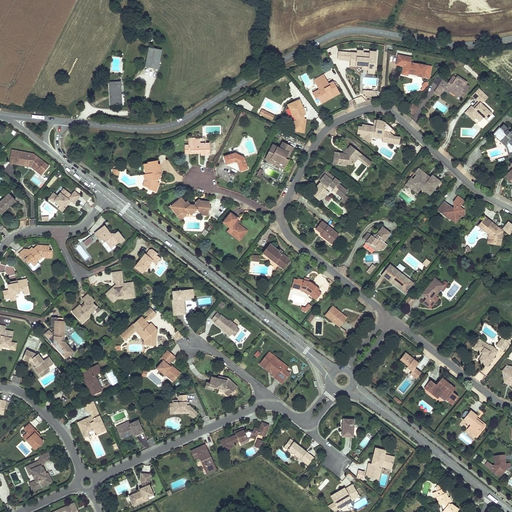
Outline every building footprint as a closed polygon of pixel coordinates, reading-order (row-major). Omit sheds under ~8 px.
[(161,50),(149,48),(146,67),(158,69),(161,50)] [(376,68),(377,50),(370,49),(369,54),(363,54),(363,55),(357,54),(351,54),(350,62),(350,64),(356,64),(356,68),(362,68),(362,65),(369,65),(369,67),(376,68)] [(347,54),(338,53),(337,61),(346,61),(347,54)] [(432,66),(410,62),(411,57),(405,56),(398,55),(396,65),(403,66),(401,75),(408,76),(408,74),(429,79),(432,66)] [(323,74),(315,79),(318,85),(326,79),(323,74)] [(467,82),(457,75),(456,78),(453,76),(449,82),(447,81),(442,88),(445,89),(449,92),(450,90),(457,95),(458,93),(463,96),(469,86),(466,84),(467,82)] [(443,79),(439,76),(433,81),(440,85),(443,79)] [(328,83),(326,79),(318,85),(319,88),(328,83)] [(447,81),(443,79),(440,85),(436,91),(441,95),(445,89),(442,88),(447,81)] [(338,90),(333,80),(328,83),(319,88),(313,92),(315,96),(318,95),(320,100),(338,90)] [(121,81),(109,82),(110,95),(112,95),(112,97),(110,97),(110,105),(122,105),(121,81)] [(488,97),(479,88),(474,94),(479,99),(478,100),(479,101),(480,102),(475,108),(474,106),(472,105),(465,112),(470,116),(472,113),(477,117),(480,120),(484,116),(486,119),(492,113),(482,103),(488,97)] [(343,91),(348,100),(352,98),(347,89),(343,91)] [(338,90),(320,100),(321,102),(339,92),(338,90)] [(304,119),(304,115),(306,115),(300,100),(288,105),(293,117),(295,117),(296,120),(294,121),(293,131),(305,133),(307,120),(304,119)] [(413,103),(408,108),(412,113),(418,107),(413,103)] [(260,114),(272,120),(274,116),(262,110),(260,114)] [(492,113),(486,119),(489,121),(495,115),(492,113)] [(380,119),(377,119),(376,126),(374,126),(362,124),(362,126),(358,126),(357,132),(360,133),(360,136),(364,137),(363,139),(368,143),(370,142),(372,137),(372,135),(383,137),(383,139),(389,140),(394,135),(390,132),(393,128),(388,124),(384,121),(380,119)] [(509,128),(504,124),(500,128),(494,133),(501,140),(502,139),(509,145),(510,151),(511,150),(511,128),(510,131),(508,129),(509,128)] [(400,137),(394,135),(389,140),(383,139),(383,141),(399,144),(400,137)] [(209,154),(209,142),(205,142),(200,142),(200,139),(190,138),(190,143),(188,143),(188,151),(200,151),(200,152),(200,154),(209,154)] [(509,145),(502,139),(501,140),(507,146),(510,155),(511,155),(511,154),(511,150),(510,151),(509,145)] [(292,146),(282,141),(279,147),(272,143),(264,158),(269,161),(271,157),(280,162),(278,165),(284,168),(288,159),(287,158),(292,146)] [(188,143),(184,143),(184,152),(200,152),(200,151),(188,151),(188,143)] [(359,153),(350,145),(348,149),(345,153),(343,152),(335,151),(333,163),(346,165),(346,159),(348,159),(352,163),(356,157),(359,153)] [(33,154),(11,150),(9,162),(18,164),(19,166),(28,163),(29,161),(32,161),(31,165),(38,170),(37,172),(42,175),(48,165),(36,157),(33,156),(33,154)] [(234,152),(223,156),(226,163),(227,162),(233,160),(237,162),(239,169),(239,170),(247,167),(243,157),(234,152)] [(371,162),(359,153),(356,157),(368,166),(371,162)] [(280,162),(271,157),(269,161),(278,165),(280,162)] [(233,160),(227,162),(227,164),(232,162),(235,164),(237,169),(239,169),(237,162),(233,160)] [(148,164),(143,164),(145,174),(143,175),(144,181),(142,186),(148,188),(148,189),(156,193),(160,183),(158,183),(160,178),(160,176),(162,176),(160,164),(158,165),(157,161),(148,163),(148,164)] [(426,173),(419,168),(416,171),(418,172),(413,178),(411,177),(407,183),(412,187),(412,186),(415,189),(416,188),(420,191),(422,188),(430,194),(440,181),(432,174),(430,177),(427,181),(425,179),(426,177),(424,176),(426,173)] [(327,171),(325,169),(318,179),(320,180),(327,171)] [(339,181),(327,171),(320,180),(321,181),(311,193),(318,198),(321,193),(323,195),(327,190),(325,189),(327,186),(329,184),(333,187),(331,189),(342,197),(340,200),(346,204),(349,199),(344,195),(347,190),(338,183),(339,181)] [(412,187),(407,183),(406,184),(418,193),(420,191),(416,188),(415,189),(412,186),(412,187)] [(70,195),(62,189),(57,197),(53,193),(48,200),(52,203),(54,202),(64,209),(67,204),(66,203),(68,201),(69,202),(73,204),(79,196),(73,192),(70,195)] [(15,201),(8,194),(0,201),(0,208),(4,212),(9,207),(9,206),(10,205),(11,205),(15,201)] [(451,208),(450,205),(447,203),(445,207),(442,204),(438,210),(450,219),(452,216),(457,220),(460,216),(465,216),(464,210),(461,210),(460,207),(465,201),(458,196),(453,202),(453,207),(454,210),(451,210),(451,208)] [(181,199),(179,197),(170,205),(171,206),(181,199)] [(208,206),(209,201),(200,201),(200,202),(198,200),(194,203),(195,204),(193,206),(189,205),(188,203),(186,201),(184,203),(181,199),(171,206),(178,214),(176,216),(180,220),(185,217),(184,216),(189,212),(190,215),(196,209),(200,214),(207,215),(208,209),(210,208),(208,206)] [(178,214),(171,206),(170,208),(176,216),(178,214)] [(236,218),(229,213),(222,222),(229,228),(227,230),(239,239),(244,232),(240,229),(242,227),(237,223),(234,221),(236,218)] [(497,226),(485,216),(478,225),(489,234),(493,237),(492,242),(501,243),(502,232),(511,234),(511,233),(511,224),(509,223),(504,230),(502,228),(501,228),(500,228),(499,230),(496,228),(497,226)] [(338,234),(322,221),(315,228),(320,232),(321,230),(322,231),(321,233),(320,235),(328,242),(332,237),(334,238),(338,234)] [(104,225),(93,233),(99,239),(100,238),(103,241),(104,241),(110,247),(117,241),(120,242),(124,240),(117,231),(116,231),(114,233),(110,233),(108,230),(104,225)] [(384,243),(391,234),(383,227),(377,235),(374,235),(373,237),(368,233),(364,239),(367,241),(365,244),(375,251),(383,250),(387,245),(384,243)] [(239,239),(227,230),(227,231),(238,240),(239,239)] [(493,237),(489,234),(488,243),(501,245),(501,243),(492,242),(493,237)] [(91,237),(83,242),(86,247),(94,241),(91,237)] [(278,251),(268,243),(261,253),(278,266),(281,263),(285,266),(290,260),(282,254),(283,252),(279,249),(278,251)] [(24,249),(19,254),(27,264),(30,261),(33,265),(33,266),(38,262),(37,261),(42,257),(44,257),(47,257),(48,255),(52,256),(52,250),(49,250),(49,245),(38,245),(33,249),(34,249),(31,252),(29,250),(29,249),(24,249)] [(158,253),(153,249),(150,249),(146,254),(145,253),(140,259),(141,259),(139,262),(139,261),(134,267),(142,274),(145,270),(148,270),(150,267),(150,264),(152,261),(157,255),(158,253)] [(157,255),(152,261),(156,264),(161,258),(157,255)] [(371,264),(367,273),(370,275),(375,266),(371,264)] [(413,283),(389,265),(381,276),(392,285),(393,284),(394,283),(396,284),(395,286),(405,293),(413,283)] [(112,287),(105,294),(111,301),(115,297),(122,294),(122,295),(134,293),(133,286),(128,286),(127,281),(122,282),(121,271),(111,272),(112,281),(115,284),(116,285),(115,287),(114,288),(112,287)] [(296,280),(292,279),(291,285),(304,289),(303,291),(312,298),(317,291),(318,289),(309,282),(307,281),(303,280),(296,278),(296,280)] [(448,284),(445,281),(442,285),(434,278),(421,295),(426,299),(423,303),(430,308),(435,302),(431,298),(435,292),(437,293),(440,290),(443,286),(445,287),(448,284)] [(8,290),(2,291),(4,299),(9,298),(9,296),(14,295),(19,294),(19,292),(22,291),(23,295),(29,294),(26,279),(20,280),(21,282),(10,284),(7,284),(8,290)] [(181,289),(173,290),(174,299),(174,298),(176,314),(185,313),(183,297),(192,296),(195,296),(194,288),(183,289),(183,288),(182,288),(181,288),(181,289)] [(320,293),(317,291),(312,298),(315,300),(320,293)] [(113,303),(116,300),(123,299),(123,300),(134,298),(134,293),(122,295),(122,294),(115,297),(111,301),(113,303)] [(79,305),(72,312),(78,319),(81,315),(86,320),(90,316),(89,315),(97,307),(92,302),(94,300),(88,294),(85,296),(86,297),(83,300),(85,301),(85,303),(85,304),(82,307),(81,307),(79,305)] [(415,299),(410,295),(403,303),(409,307),(415,299)] [(193,298),(192,296),(183,297),(185,313),(186,313),(185,299),(193,298)] [(152,306),(146,312),(152,318),(158,312),(152,306)] [(346,317),(332,306),(324,316),(339,328),(346,317)] [(218,312),(213,318),(216,321),(215,322),(223,328),(224,329),(225,327),(227,329),(227,333),(230,336),(233,333),(237,327),(238,325),(230,319),(229,320),(222,313),(221,314),(218,312)] [(133,324),(122,334),(125,338),(128,336),(129,337),(137,329),(140,333),(143,331),(148,337),(148,344),(157,345),(158,335),(156,335),(157,330),(158,329),(152,322),(150,324),(146,319),(145,320),(141,316),(137,320),(137,322),(135,324),(133,324)] [(58,318),(51,317),(51,326),(54,326),(54,331),(52,333),(49,330),(44,334),(48,339),(54,339),(54,344),(64,356),(71,349),(65,342),(65,337),(63,337),(64,321),(58,320),(58,318)] [(6,326),(0,325),(0,335),(1,335),(0,339),(0,346),(2,347),(9,349),(9,350),(15,351),(17,343),(11,342),(13,332),(5,330),(6,326)] [(143,331),(140,333),(145,339),(145,344),(148,344),(148,337),(143,331)] [(507,338),(503,336),(496,347),(499,349),(507,338)] [(510,341),(507,338),(499,349),(503,352),(510,341)] [(497,352),(479,340),(474,347),(482,353),(482,354),(483,355),(479,362),(488,368),(497,352)] [(71,349),(64,356),(66,358),(73,352),(71,349)] [(163,360),(157,368),(165,375),(165,374),(167,372),(176,379),(181,372),(173,365),(172,366),(170,364),(170,363),(176,356),(168,349),(161,357),(163,360)] [(36,354),(27,350),(23,359),(33,364),(35,363),(37,366),(36,367),(34,368),(39,375),(40,374),(48,368),(54,364),(49,357),(43,361),(39,355),(37,356),(36,354)] [(269,351),(260,363),(265,367),(266,366),(271,370),(270,371),(274,374),(273,376),(282,383),(289,375),(282,370),(284,368),(285,369),(288,366),(283,362),(282,364),(273,357),(274,355),(269,351)] [(411,358),(405,353),(399,360),(407,367),(406,368),(411,372),(410,374),(415,379),(420,373),(414,369),(418,363),(413,359),(412,361),(410,359),(411,358)] [(274,355),(273,357),(282,364),(283,362),(274,355)] [(99,363),(88,368),(91,376),(85,379),(92,395),(103,390),(96,375),(103,372),(99,363)] [(503,382),(511,386),(511,366),(506,365),(501,370),(503,382)] [(48,368),(40,374),(42,377),(50,371),(48,368)] [(91,376),(88,368),(82,371),(85,379),(91,376)] [(480,382),(485,376),(478,371),(474,377),(480,382)] [(167,372),(165,374),(174,381),(176,379),(167,372)] [(209,386),(215,387),(220,388),(225,390),(225,392),(226,392),(230,396),(239,386),(229,377),(224,376),(223,379),(219,378),(212,376),(210,383),(209,386)] [(454,389),(441,378),(435,385),(430,380),(423,388),(436,399),(439,395),(442,395),(446,398),(444,400),(451,405),(457,397),(452,393),(454,389)] [(215,387),(209,386),(210,383),(207,382),(206,388),(215,391),(215,387)] [(173,403),(170,403),(170,409),(178,409),(180,411),(180,413),(190,412),(195,418),(199,413),(190,405),(187,405),(187,402),(187,395),(179,395),(179,400),(173,400),(173,403)] [(93,401),(84,405),(88,412),(97,408),(93,401)] [(97,408),(88,412),(90,417),(91,419),(93,418),(100,415),(97,408)] [(477,417),(470,411),(463,419),(469,425),(467,428),(475,435),(478,431),(479,432),(484,427),(475,420),(476,418),(477,417)] [(90,417),(82,420),(84,425),(81,426),(84,433),(95,429),(96,432),(97,434),(106,430),(100,415),(93,418),(95,421),(92,422),(91,419),(90,417)] [(345,418),(344,435),(355,436),(356,419),(345,418)] [(485,425),(476,418),(475,420),(484,427),(485,425)] [(228,436),(220,439),(226,451),(232,448),(230,444),(240,439),(240,441),(242,444),(249,440),(248,439),(252,437),(252,434),(257,434),(258,432),(265,434),(268,420),(260,419),(258,426),(254,426),(253,430),(249,430),(245,431),(244,429),(236,433),(237,434),(229,438),(228,436)] [(96,432),(95,429),(84,433),(81,426),(84,425),(82,420),(78,422),(84,437),(96,432)] [(130,423),(118,429),(121,436),(125,434),(126,436),(132,433),(134,432),(135,435),(144,432),(139,420),(130,423)] [(23,429),(26,433),(29,436),(26,439),(35,448),(37,447),(38,447),(39,446),(38,446),(43,442),(39,437),(37,435),(39,433),(29,423),(23,429)] [(475,435),(467,428),(466,430),(475,438),(479,432),(478,431),(475,435)] [(26,433),(22,437),(33,450),(35,448),(26,439),(29,436),(26,433)] [(240,439),(230,444),(232,448),(233,448),(232,445),(240,441),(240,439)] [(291,439),(284,446),(308,465),(314,458),(291,439)] [(205,444),(191,450),(195,458),(200,456),(207,473),(216,469),(205,444)] [(370,462),(367,475),(378,478),(382,465),(383,465),(388,467),(389,463),(394,465),(396,457),(386,454),(387,449),(377,446),(374,457),(376,457),(375,463),(373,463),(370,462)] [(50,451),(41,455),(43,460),(45,461),(53,458),(50,451)] [(505,463),(504,454),(494,455),(494,464),(492,465),(488,462),(485,465),(490,470),(497,475),(500,471),(502,473),(505,469),(503,468),(504,466),(506,468),(510,467),(509,463),(505,463)] [(41,455),(36,462),(36,464),(38,463),(40,464),(41,467),(42,466),(45,461),(43,460),(41,455)] [(36,462),(29,465),(33,473),(32,474),(34,479),(35,478),(36,481),(31,483),(35,491),(41,488),(40,487),(44,485),(44,487),(52,483),(48,474),(46,474),(45,472),(43,472),(42,470),(44,469),(42,466),(41,467),(40,464),(38,463),(36,464),(36,462)] [(363,480),(365,472),(358,470),(356,478),(363,480)] [(140,491),(131,495),(136,505),(145,501),(144,499),(147,497),(154,494),(149,484),(149,474),(141,474),(140,483),(142,487),(143,490),(140,491)] [(338,491),(332,495),(339,505),(352,497),(354,500),(361,495),(354,484),(347,488),(346,486),(340,490),(342,492),(339,494),(338,491)] [(442,489),(437,492),(439,496),(436,497),(440,506),(443,504),(445,508),(443,511),(456,511),(459,509),(451,504),(450,505),(449,503),(447,500),(449,497),(446,493),(444,494),(442,489)] [(78,511),(74,503),(54,511),(78,511)]
